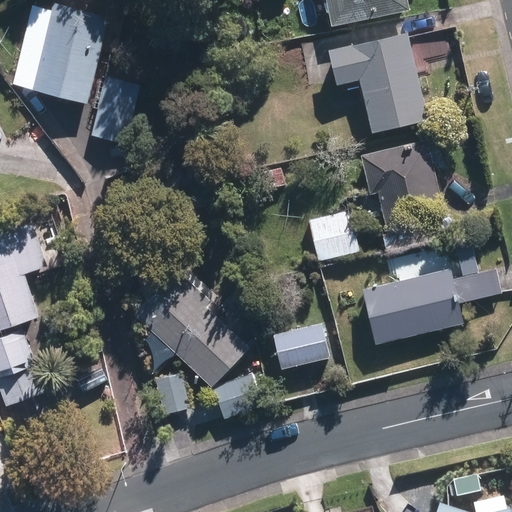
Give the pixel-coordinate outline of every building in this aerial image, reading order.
[(334,0),(339,20),(410,7),(409,0),(334,0)] [(114,18),(65,7),(45,89),(95,100),(114,18)] [(413,39),(342,54),(348,82),(367,78),(378,129),(430,119),(413,39)] [(143,87),(117,81),(104,135),(129,141),(143,87)] [(430,144),(373,158),(380,189),(393,185),(404,230),(429,224),(427,215),(446,211),(430,144)] [(354,213),(313,222),(320,254),(361,245),(354,213)] [(40,225),(0,239),(0,329),(44,314),(29,271),(53,263),(40,225)] [(454,276),(372,296),(382,337),(465,316),(454,276)] [(186,279),(153,311),(221,379),(253,347),(186,279)] [(325,328),(281,338),(287,366),(331,357),(325,328)] [(29,331),(0,340),(0,366),(11,401),(48,389),(29,331)] [(188,376),(168,379),(173,409),(193,406),(188,376)] [(259,377),(224,389),(232,412),(267,400),(259,377)]
